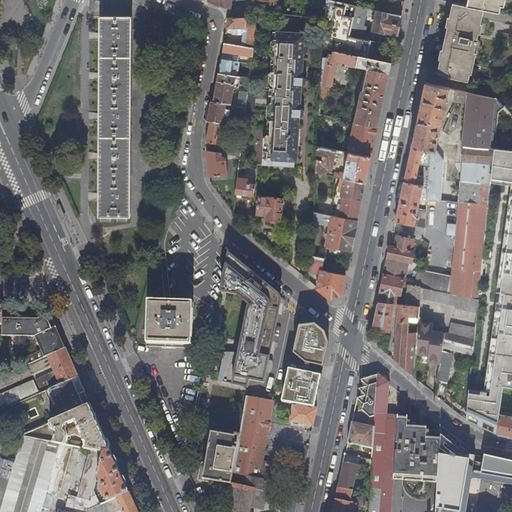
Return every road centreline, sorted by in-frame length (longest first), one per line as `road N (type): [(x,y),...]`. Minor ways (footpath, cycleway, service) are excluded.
road 1 (residential): [(175,0),(208,11),(216,26),(194,132),(201,190),(236,237),(352,338)]
road 2 (primary): [(422,0),(352,338)]
road 3 (secondary): [(72,284),(173,511)]
road 4 (residential): [(352,338),(454,424),(511,447)]
road 5 (primary): [(352,338),(314,511)]
road 6 (residential): [(11,149),(72,0)]
road 7 (secondary): [(11,149),(72,284)]
road 8 (unknown): [(408,386),(406,493),(417,511)]
